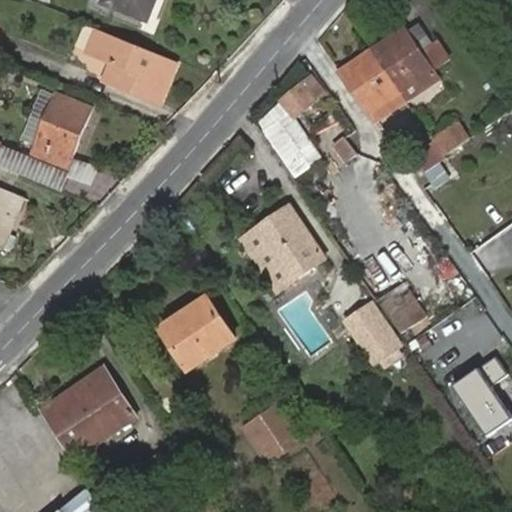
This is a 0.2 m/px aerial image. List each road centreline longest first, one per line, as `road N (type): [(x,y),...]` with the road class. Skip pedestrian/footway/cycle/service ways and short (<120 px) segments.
road 1 (residential): [(0,349),(326,0)]
road 2 (unknown): [(304,23),(480,270)]
